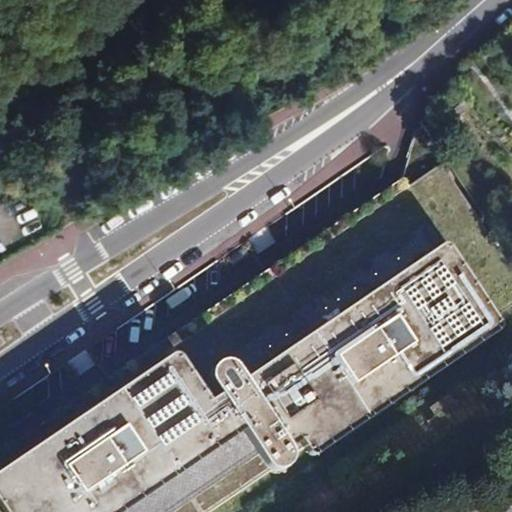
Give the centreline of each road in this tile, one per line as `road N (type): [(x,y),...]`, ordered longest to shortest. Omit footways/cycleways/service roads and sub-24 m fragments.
road 1 (tertiary): [(44,335),(306,156),(310,139)]
road 2 (tertiary): [(310,139),(289,139),(22,297)]
road 3 (tertiary): [(481,0),(310,139)]
